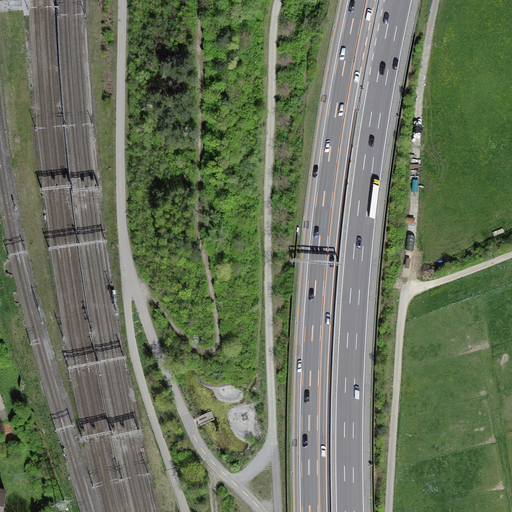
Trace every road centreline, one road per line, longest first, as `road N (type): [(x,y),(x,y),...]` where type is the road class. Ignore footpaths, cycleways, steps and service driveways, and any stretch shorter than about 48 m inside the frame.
road 1 (motorway): [(350,511),(358,250),(398,0)]
road 2 (motorway): [(361,0),(319,287),(314,511)]
road 3 (track): [(278,511),(267,262),(277,0)]
road 4 (track): [(404,291),(418,105),(436,0)]
road 5 (track): [(388,511),(404,291)]
